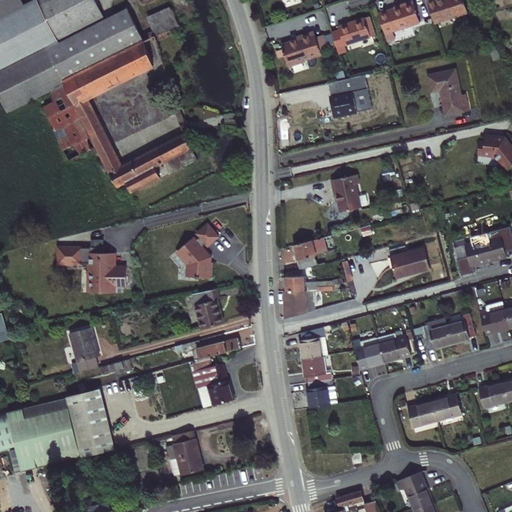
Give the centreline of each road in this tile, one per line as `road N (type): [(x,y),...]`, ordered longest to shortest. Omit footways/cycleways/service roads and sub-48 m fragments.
road 1 (tertiary): [(234,0),(259,100),(267,329),(292,484)]
road 2 (residential): [(399,466),(382,407),(387,386),(511,350)]
road 3 (residential): [(292,484),(160,511)]
